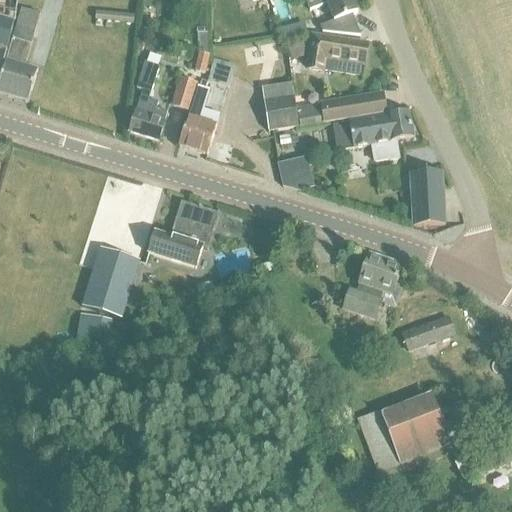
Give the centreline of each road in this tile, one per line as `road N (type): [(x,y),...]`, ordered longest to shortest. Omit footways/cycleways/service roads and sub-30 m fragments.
road 1 (tertiary): [(0,121),(335,222),(472,274)]
road 2 (unclassified): [(472,274),(482,243),(477,210),(385,0)]
